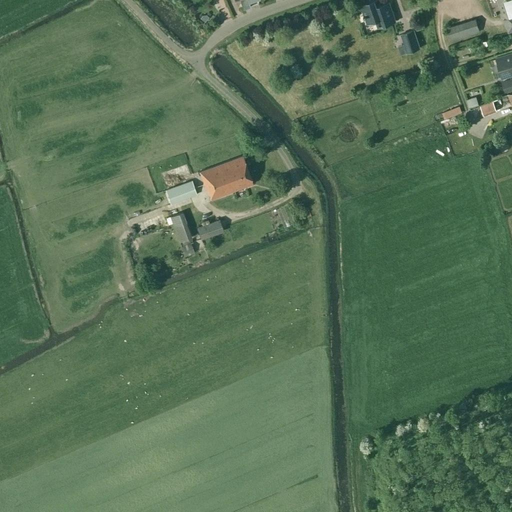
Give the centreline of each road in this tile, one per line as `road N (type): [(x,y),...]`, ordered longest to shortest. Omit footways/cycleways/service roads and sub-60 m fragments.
road 1 (unclassified): [(295,188),(268,135),(192,62)]
road 2 (unclassified): [(192,62),(228,27),(297,0)]
